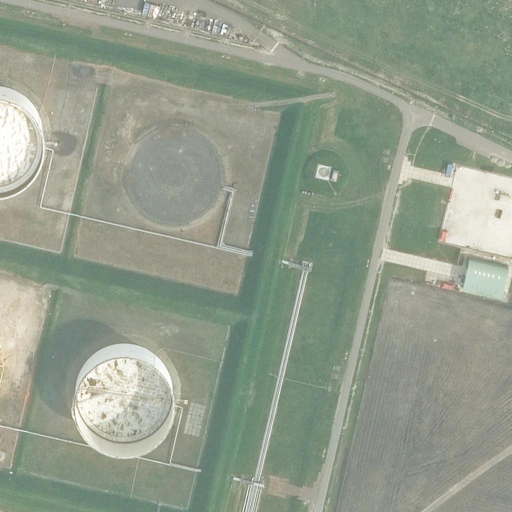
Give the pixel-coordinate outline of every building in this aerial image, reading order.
[(131,9),(140,12),(142,6),(133,4),(131,9)] [(23,178),(35,167),(43,152),(46,136),(43,120),(36,105),(24,93),(9,86),(0,84),(0,186),(8,185),(23,178)] [(198,197),(194,207),(200,209),(202,206),(207,208),(214,190),(209,189),(208,192),(203,191),(200,198),(198,197)] [(469,258),(461,288),(501,298),(508,267),(469,258)] [(154,436),(166,425),(174,411),(177,394),(175,378),(167,363),(155,352),(141,344),(123,342),(106,346),(91,355),(80,369),(74,385),(74,403),(80,419),(92,433),(107,442),(123,445),(139,443),(154,436)]
